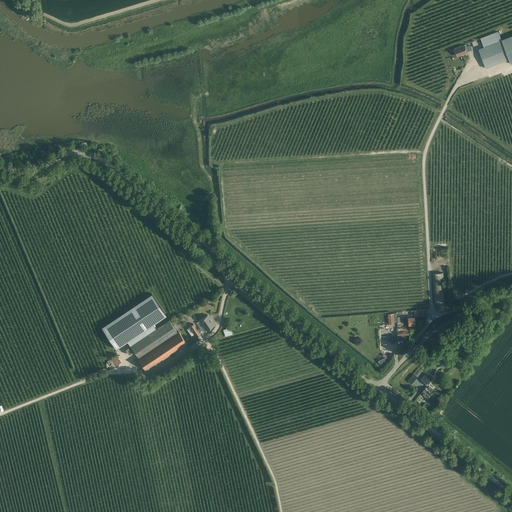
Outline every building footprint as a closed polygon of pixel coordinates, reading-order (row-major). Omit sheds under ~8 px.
[(498,32),(481,38),(484,47),(502,40),(501,40),(498,32)] [(511,35),(501,40),(502,40),(484,47),(479,49),(486,68),(509,59),(511,64),(511,63),(511,35)] [(454,55),(456,54),(457,56),(467,52),(466,51),(471,49),(470,45),(467,46),(466,44),(454,48),(455,50),(453,51),(454,55)] [(444,272),(433,273),(435,303),(445,302),(444,272)] [(146,328),(149,333),(157,345),(138,358),(146,371),(186,343),(178,331),(177,332),(169,319),(156,328),(153,324),(166,315),(152,293),(101,327),(116,349),(146,328)] [(415,317),(425,316),(424,309),(414,310),(415,312),(411,313),(412,317),(408,317),(409,325),(416,325),(415,317)] [(199,320),(206,330),(214,325),(207,315),(199,320)] [(196,337),(200,334),(193,324),(189,326),(196,337)] [(402,327),(397,328),(398,335),(409,334),(408,328),(402,328),(402,327)] [(230,328),(223,330),(225,336),(232,334),(230,328)] [(458,349),(464,344),(462,341),(455,346),(458,349)] [(111,355),(113,362),(119,360),(117,353),(111,355)] [(427,385),(432,379),(425,373),(425,374),(421,380),(420,379),(420,380),(427,385)] [(432,392),(426,387),(422,393),(428,398),(432,392)]
